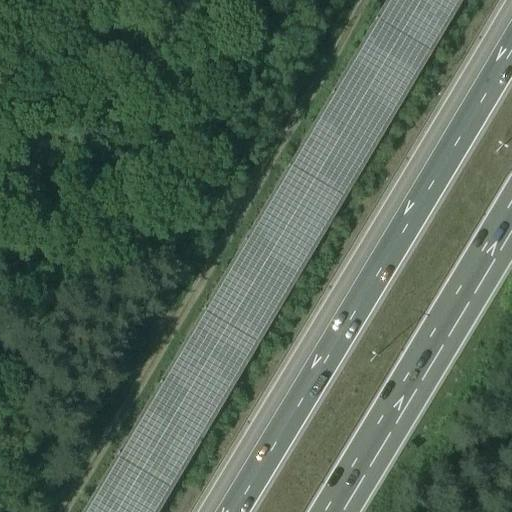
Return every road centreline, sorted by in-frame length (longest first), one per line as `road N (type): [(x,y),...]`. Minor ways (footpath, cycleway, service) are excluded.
road 1 (track): [(64,511),(376,0)]
road 2 (motorway): [(511,31),(202,511)]
road 3 (motorway): [(328,511),(511,208)]
